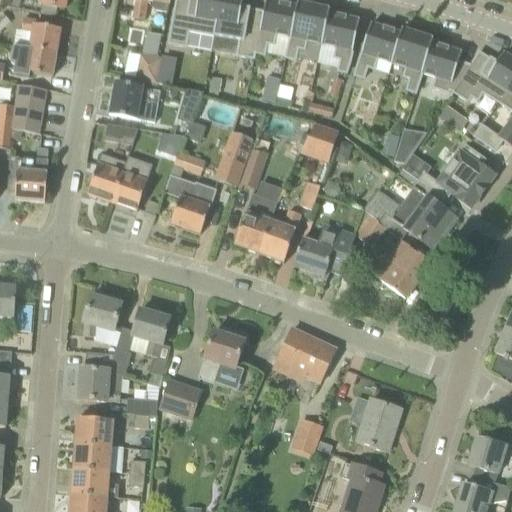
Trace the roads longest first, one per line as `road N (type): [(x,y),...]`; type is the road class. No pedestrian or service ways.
road 1 (residential): [(461,376),(220,290),(55,247)]
road 2 (residential): [(35,511),(55,247)]
road 3 (residential): [(55,247),(101,0)]
road 4 (residential): [(418,511),(461,376)]
road 5 (residential): [(461,376),(511,251)]
